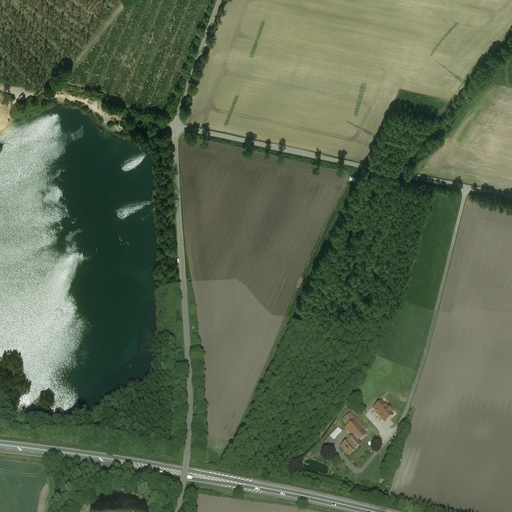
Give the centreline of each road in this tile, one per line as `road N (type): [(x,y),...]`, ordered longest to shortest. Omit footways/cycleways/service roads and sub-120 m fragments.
road 1 (unclassified): [(176,511),(190,415),(174,126)]
road 2 (trunk): [(380,511),(178,468),(0,443)]
road 3 (trunk): [(0,449),(358,511)]
road 4 (unclassified): [(174,126),(511,198)]
road 5 (track): [(126,0),(55,78),(30,94)]
road 6 (unclassified): [(174,126),(217,0)]
